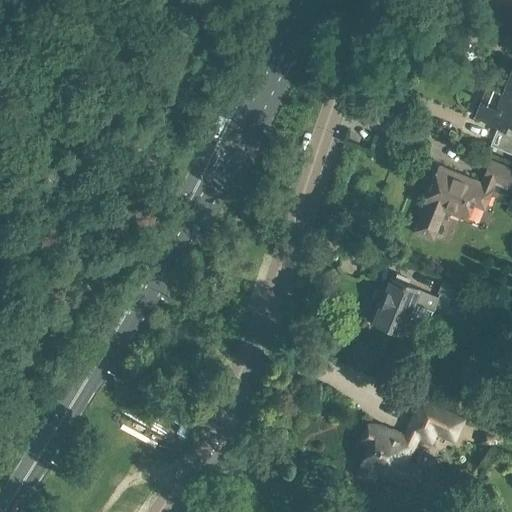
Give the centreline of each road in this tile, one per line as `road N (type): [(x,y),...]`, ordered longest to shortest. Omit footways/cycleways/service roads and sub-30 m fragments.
road 1 (primary): [(8,511),(289,0)]
road 2 (residential): [(202,443),(278,287),(322,132),(373,0)]
road 3 (residential): [(314,511),(202,443)]
